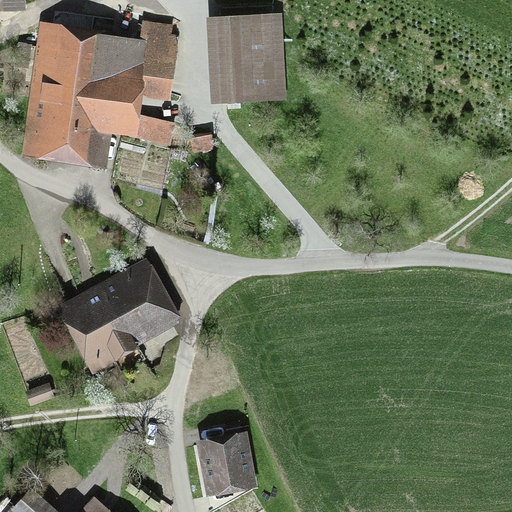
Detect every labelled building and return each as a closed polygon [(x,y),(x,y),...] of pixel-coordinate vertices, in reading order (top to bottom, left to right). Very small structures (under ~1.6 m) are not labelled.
[(0,0),(0,8),(25,8),(24,0),(0,0)] [(95,7),(67,2),(63,25),(92,29),(95,7)] [(274,17),(221,20),(225,98),(278,95),(274,17)] [(138,113),(141,91),(177,92),(178,30),(147,25),(146,41),(44,26),(28,140),(99,151),(101,123),(169,141),(175,123),(138,113)] [(170,317),(141,263),(67,302),(96,356),(170,317)] [(52,387),(27,397),(33,413),(59,402),(52,387)] [(243,436),(202,444),(210,489),(251,481),(243,436)] [(55,511),(56,511),(31,490),(11,511),(55,511)] [(116,511),(98,495),(82,511),(116,511)]
